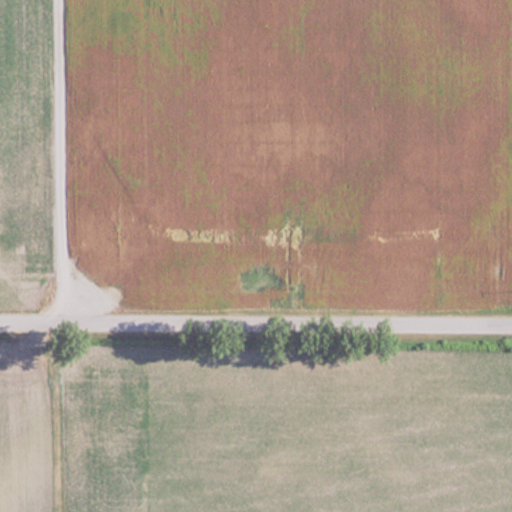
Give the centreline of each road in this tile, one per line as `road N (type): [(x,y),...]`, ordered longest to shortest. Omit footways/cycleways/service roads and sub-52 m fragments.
road 1 (residential): [(511,330),(0,325)]
road 2 (residential): [(60,511),(58,326)]
